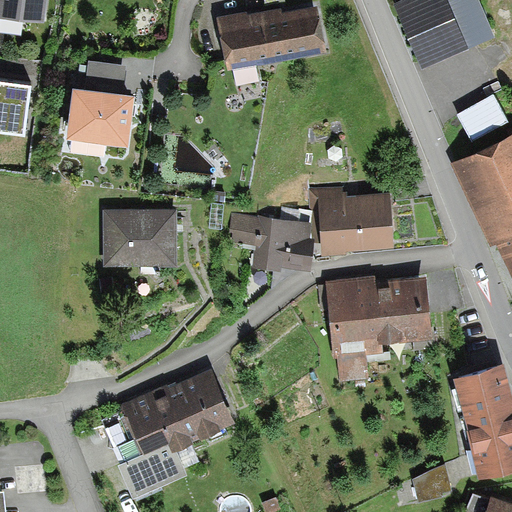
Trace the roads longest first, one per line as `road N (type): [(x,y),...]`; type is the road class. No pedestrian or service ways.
road 1 (residential): [(474,247),(318,272),(177,366),(46,412)]
road 2 (residential): [(372,0),(474,247)]
